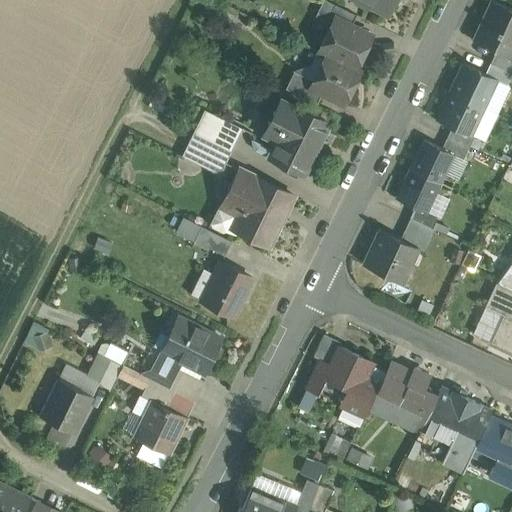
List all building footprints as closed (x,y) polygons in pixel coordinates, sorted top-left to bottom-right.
[(357,15),(326,0),(323,0),(316,15),(332,23),(335,17),(352,25),(357,15)] [(356,0),(357,1),(366,6),(371,5),(389,14),(390,12),(387,11),(392,0),(356,0)] [(511,8),(493,0),(490,0),(472,39),(496,50),(511,57),(511,8)] [(352,25),(335,17),(332,23),(319,50),(327,55),(355,68),(371,35),(352,25)] [(511,57),(496,50),(490,63),(511,73),(511,72),(511,57)] [(355,68),(327,55),(315,81),(311,87),(323,93),(344,103),(345,103),(344,102),(360,71),(355,68)] [(485,73),(464,63),(450,92),(483,107),(496,79),(496,78),(485,73)] [(511,73),(490,63),(485,73),(496,78),(496,79),(507,84),(511,73)] [(315,81),(294,71),(286,88),(317,104),(323,93),(311,87),(315,81)] [(496,79),(483,107),(494,112),(507,84),(496,79)] [(483,107),(450,92),(437,120),(452,127),(470,135),(470,134),(483,107)] [(329,123),(281,100),(264,134),(277,140),(272,151),(269,156),(304,173),(316,150),(317,150),(317,149),(316,149),(321,140),(322,140),(322,139),(321,139),(329,123)] [(243,128),(205,109),(193,132),(232,151),(243,128)] [(470,135),(452,127),(447,137),(469,148),(474,136),(470,134),(470,135)] [(232,151),(193,132),(182,155),(220,174),(232,151)] [(277,140),(264,134),(259,144),(272,151),(277,140)] [(469,148),(447,137),(442,148),(453,153),(453,154),(463,159),(469,148)] [(442,148),(424,140),(410,169),(439,183),(453,154),(453,153),(442,148)] [(294,195),(240,168),(221,205),(238,214),(231,227),(269,245),(294,195)] [(439,183),(410,169),(397,198),(415,207),(426,211),(439,183)] [(238,214),(221,205),(215,218),(231,227),(238,214)] [(426,211),(415,207),(410,218),(432,228),(437,216),(426,211)] [(432,228),(410,218),(405,230),(430,242),(436,230),(432,228)] [(232,241),(202,226),(194,240),(225,255),(232,241)] [(418,248),(380,230),(364,264),(402,282),(411,264),(405,261),(412,246),(418,248)] [(511,251),(497,282),(511,289),(511,251)] [(252,277),(220,261),(201,299),(233,315),(252,277)] [(511,289),(497,282),(485,306),(487,307),(504,315),(491,342),(511,351),(511,289)] [(487,307),(477,328),(478,328),(475,334),(491,342),(504,315),(487,307)] [(222,338),(178,316),(168,334),(173,337),(165,353),(203,372),(211,355),(213,356),(222,338)] [(26,340),(43,348),(53,328),(36,319),(26,340)] [(100,352),(125,359),(129,347),(103,340),(100,352)] [(373,361),(339,346),(331,363),(326,374),(327,374),(321,386),(343,397),(341,403),(344,404),(365,414),(367,410),(378,386),(384,374),(374,369),(372,373),(368,371),(373,361)] [(125,360),(139,367),(145,357),(131,349),(125,360)] [(111,359),(98,384),(111,390),(123,365),(111,359)] [(320,359),(307,387),(319,392),(321,386),(327,374),(326,374),(331,363),(320,359)] [(378,386),(367,410),(418,433),(434,397),(415,388),(419,378),(395,367),(385,389),(378,386)] [(205,381),(179,368),(169,388),(175,391),(195,400),(205,381)] [(92,395),(59,378),(40,416),(74,432),(92,395)] [(169,388),(150,378),(141,395),(152,400),(152,399),(167,407),(175,391),(169,388)] [(442,400),(434,397),(418,433),(429,438),(432,431),(449,438),(446,446),(469,456),(486,418),(474,412),(477,404),(447,390),(442,400)] [(167,407),(152,399),(152,400),(134,435),(169,453),(187,417),(167,407)] [(365,414),(344,404),(339,414),(360,424),(365,414)] [(511,441),(511,429),(486,418),(469,456),(487,464),(482,475),(503,484),(511,462),(511,450),(509,449),(511,441)] [(92,485),(103,461),(111,464),(116,453),(95,443),(87,460),(78,457),(70,475),(92,485)] [(305,456),(301,474),(323,479),(327,461),(305,456)] [(511,462),(503,484),(511,488),(511,462)] [(319,484),(307,479),(296,506),(297,506),(294,511),(307,511),(309,508),(319,484)] [(20,511),(27,498),(0,484),(0,511),(20,511)] [(319,484),(309,508),(319,511),(323,511),(333,490),(319,484)] [(296,506),(252,487),(241,511),(294,511),(297,506),(296,506)] [(61,511),(62,511),(40,501),(34,511),(61,511)]
